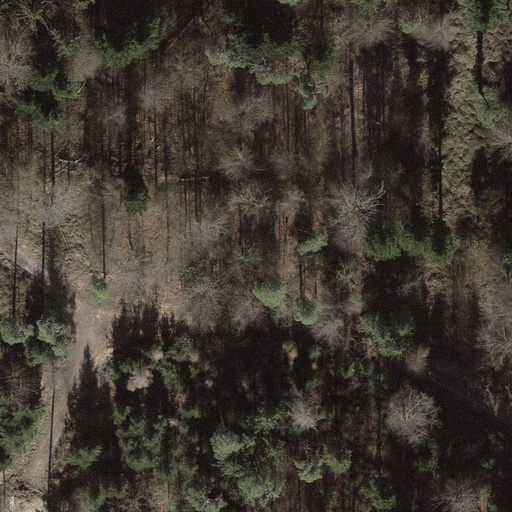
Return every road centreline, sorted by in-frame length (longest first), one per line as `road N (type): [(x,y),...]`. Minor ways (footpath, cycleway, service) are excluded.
road 1 (track): [(28,500),(95,328),(234,319),(315,328),(430,372),(511,418)]
road 2 (track): [(0,244),(67,292),(95,328)]
